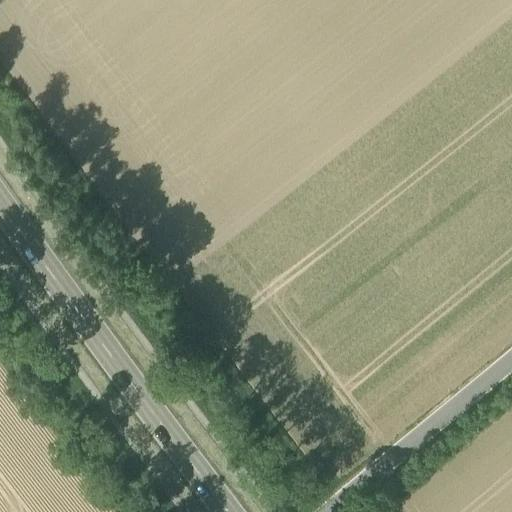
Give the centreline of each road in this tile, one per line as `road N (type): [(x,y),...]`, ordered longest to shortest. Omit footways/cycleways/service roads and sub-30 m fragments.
road 1 (primary): [(230,511),(0,197)]
road 2 (unclassified): [(511,379),(357,511)]
